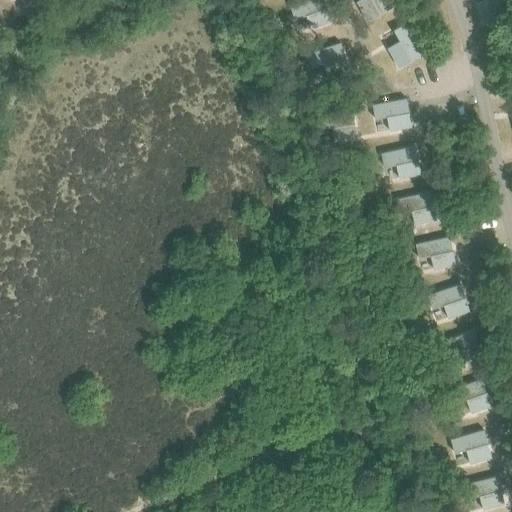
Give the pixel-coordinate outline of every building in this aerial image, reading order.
[(294,18),(306,13),(312,27),(334,18),(326,0),(301,0),(289,5),(294,18)] [(377,0),(353,0),(359,10),(377,0)] [(508,10),(504,0),(474,0),(481,20),(508,10)] [(408,36),(393,11),(369,25),(383,50),(408,36)] [(347,65),(338,38),(311,47),(320,74),(347,65)] [(432,73),(416,50),(392,65),(409,89),(432,73)] [(412,136),(407,108),(379,114),(384,141),(412,136)] [(363,137),(359,109),(330,113),(335,141),(363,137)] [(422,182),(416,154),(389,160),(394,188),(422,182)] [(441,224),(434,197),(406,204),(413,232),(441,224)] [(448,236),(414,244),(418,258),(430,255),(433,270),(455,265),(448,236)] [(459,284),(426,295),(431,309),(442,305),(447,319),(469,312),(459,284)] [(472,330),(439,342),(444,356),(455,352),(461,366),(482,358),(472,330)] [(481,378),(449,390),(454,404),(465,399),(470,413),(492,406),(481,378)] [(483,429),(449,439),(453,453),(465,450),(469,464),(491,458),(483,429)] [(497,476),(463,484),(467,498),(478,496),(482,510),(504,504),(497,476)]
